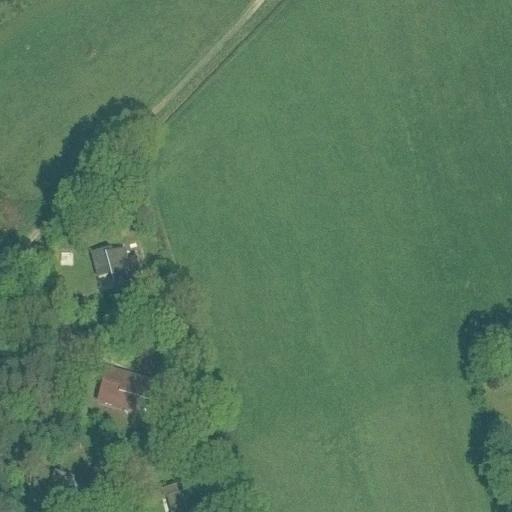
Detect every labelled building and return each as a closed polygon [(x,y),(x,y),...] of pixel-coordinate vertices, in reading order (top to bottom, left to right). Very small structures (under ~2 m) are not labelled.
[(133,284),(133,282),(142,280),(137,262),(128,264),(126,254),(113,257),(111,252),(93,257),(99,281),(112,278),(114,288),(133,284)] [(0,399),(19,380),(9,371),(13,367),(0,353),(0,399)] [(99,405),(112,408),(128,413),(132,401),(140,403),(150,406),(155,387),(126,379),(108,374),(99,405)] [(113,473),(95,468),(89,486),(107,492),(113,473)] [(56,477),(47,501),(60,506),(57,511),(89,511),(94,498),(85,494),(72,489),(74,484),(56,477)] [(206,511),(203,498),(190,501),(188,496),(170,500),(172,511),(206,511)]
